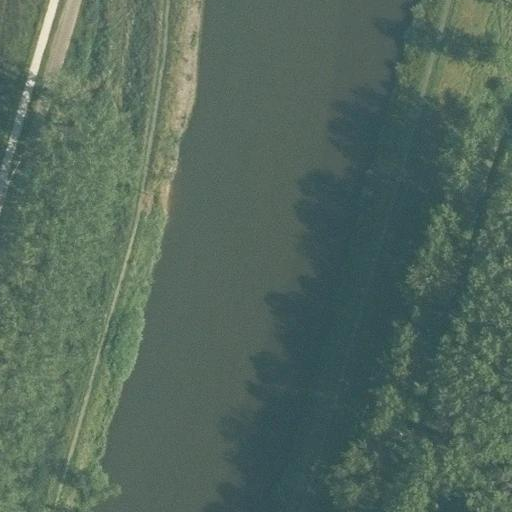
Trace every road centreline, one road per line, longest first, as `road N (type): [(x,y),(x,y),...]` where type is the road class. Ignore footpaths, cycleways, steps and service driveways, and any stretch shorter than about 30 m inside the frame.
road 1 (tertiary): [(418,511),(511,194)]
road 2 (unclassified): [(0,254),(73,0)]
